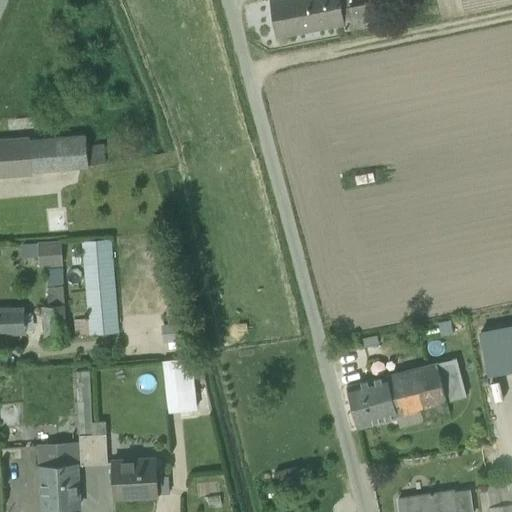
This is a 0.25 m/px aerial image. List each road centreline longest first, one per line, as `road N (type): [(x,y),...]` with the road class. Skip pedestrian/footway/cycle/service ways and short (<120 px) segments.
road 1 (residential): [(364,511),(230,0)]
road 2 (track): [(511,9),(247,61)]
